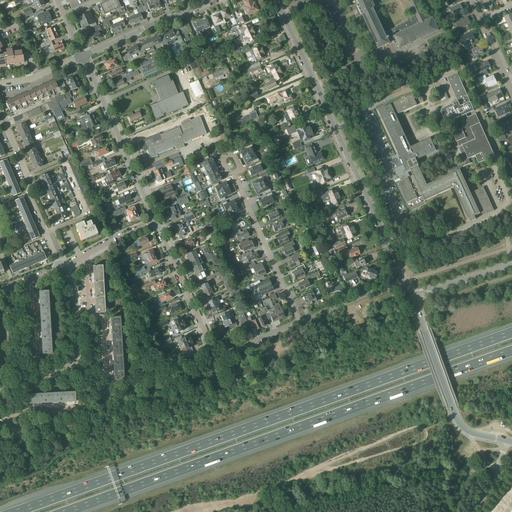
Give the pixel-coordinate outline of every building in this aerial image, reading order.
[(35,6),(32,7),(23,11),(25,17),(33,14),(32,11),(34,10),(33,10),(45,5),(42,0),(40,0),(34,3),(35,6)] [(110,0),(109,0),(105,2),(110,13),(115,10),(110,0)] [(116,0),(110,0),(115,10),(120,8),(121,9),(124,8),(121,2),(118,4),(116,0)] [(151,0),(148,0),(147,0),(146,1),(145,0),(143,0),(142,1),(145,9),(148,7),(151,13),(156,10),(152,1),(151,0)] [(162,1),(161,0),(154,0),(152,1),(156,10),(161,8),(159,2),(162,1)] [(246,15),(248,14),(248,15),(256,11),(255,7),(256,7),(254,4),(252,4),(250,0),(247,0),(244,1),(246,5),(245,6),(246,7),(245,8),(243,9),(246,15)] [(355,0),(378,49),(390,44),(389,42),(395,39),(400,49),(439,31),(432,17),(426,20),(416,0),(408,0),(416,16),(415,16),(414,16),(407,19),(408,21),(388,31),(391,37),(390,37),(389,37),(388,38),(373,7),(376,6),(377,8),(390,1),(393,0),(355,0)] [(110,13),(105,2),(100,5),(102,11),(100,12),(102,18),(105,16),(105,15),(110,13)] [(463,10),(460,4),(450,9),(453,15),(454,14),(456,17),(460,14),(459,12),(463,10)] [(135,24),(143,20),(140,14),(144,13),(141,8),(136,10),(138,14),(128,19),(130,24),(134,22),(135,24)] [(219,12),(224,24),(226,23),(224,20),(230,18),(226,9),(219,12)] [(91,19),(91,18),(89,13),(90,13),(89,10),(83,12),(84,15),(78,18),(81,23),(91,19)] [(212,15),(213,18),(211,19),(212,23),(215,22),(216,24),(221,22),(222,24),(224,24),(219,12),(212,15)] [(47,19),(50,17),(49,15),(49,16),(48,13),(40,16),(38,13),(33,14),(30,16),(30,18),(34,16),(34,18),(37,17),(38,20),(39,22),(43,20),(43,19),(47,18),(47,19)] [(244,15),(237,18),(240,25),(247,22),(244,15)] [(43,20),(39,22),(38,22),(40,26),(51,22),(50,19),(51,18),(50,17),(47,19),(47,18),(43,19),(43,20)] [(91,19),(81,23),(83,29),(89,26),(90,29),(97,26),(93,18),(91,18),(91,19)] [(205,18),(199,21),(203,30),(209,27),(205,18)] [(467,18),(456,23),(459,30),(470,25),(467,18)] [(109,28),(111,27),(114,33),(122,30),(121,28),(125,26),(123,21),(111,27),(109,22),(106,23),(109,28)] [(203,30),(199,21),(192,24),(196,33),(197,35),(200,34),(199,32),(203,30)] [(245,34),(253,30),(252,28),(250,29),(249,25),(242,28),(242,27),(239,29),(238,26),(230,29),(231,33),(236,31),(238,35),(240,34),(241,36),(245,34)] [(91,43),(97,40),(101,38),(101,37),(103,36),(99,26),(91,29),(93,34),(86,36),(89,43),(91,42),(91,43)] [(54,27),(49,30),(48,28),(45,29),(48,36),(56,32),(54,27)] [(167,43),(175,39),(180,37),(178,31),(173,33),(172,30),(168,32),(167,32),(163,34),(164,37),(167,43)] [(245,34),(241,36),(239,37),(239,38),(238,38),(240,42),(241,43),(242,42),(242,43),(244,42),(245,44),(255,40),(253,35),(254,35),(253,31),(253,30),(245,34)] [(56,32),(48,36),(50,39),(47,40),(48,42),(40,45),(41,49),(43,48),(52,44),(51,41),(59,38),(56,32)] [(472,32),(461,37),(464,44),(475,40),(472,32)] [(154,38),(149,40),(152,46),(161,43),(162,46),(164,45),(165,47),(168,46),(167,43),(164,37),(160,39),(159,36),(154,38)] [(142,47),(138,49),(137,49),(139,52),(141,57),(144,56),(143,53),(145,52),(144,50),(152,46),(149,40),(145,42),(141,44),(142,47)] [(0,67),(2,67),(2,66),(23,63),(22,57),(21,57),(21,51),(12,53),(11,50),(6,50),(7,53),(3,54),(4,55),(0,55),(0,52),(0,51),(0,48),(2,48),(0,43),(0,67)] [(43,48),(41,49),(40,49),(41,52),(44,54),(49,52),(50,55),(64,49),(62,43),(53,47),(52,44),(43,48)] [(196,45),(187,49),(190,57),(196,54),(196,55),(198,54),(197,51),(199,50),(196,45)] [(137,49),(138,49),(136,46),(131,48),(132,48),(127,50),(128,53),(122,56),(124,62),(132,58),(131,56),(139,52),(137,49)] [(257,46),(252,48),(250,49),(249,46),(248,47),(248,46),(247,46),(242,48),(242,49),(241,49),(243,53),(248,51),(249,52),(250,52),(252,56),(263,52),(261,48),(260,48),(259,47),(258,48),(257,46)] [(473,46),(467,49),(469,53),(472,52),(474,57),(471,58),(472,61),(477,59),(476,57),(484,53),(480,46),(474,49),(473,46)] [(168,47),(161,49),(162,53),(163,53),(164,56),(168,54),(167,51),(169,50),(168,47)] [(252,56),(252,57),(249,58),(251,61),(253,60),(255,63),(263,59),(262,57),(263,57),(263,56),(264,55),(263,55),(264,55),(263,52),(252,56)] [(150,64),(160,60),(157,54),(148,58),(149,61),(135,66),(135,67),(132,67),(134,72),(136,71),(150,64)] [(111,61),(105,64),(107,70),(114,67),(114,69),(118,67),(117,65),(116,65),(114,60),(111,61)] [(144,77),(171,66),(168,60),(142,72),(144,77)] [(488,62),(477,66),(480,72),(490,68),(488,62)] [(465,67),(467,73),(477,69),(474,63),(465,67)] [(264,69),(267,77),(272,74),(280,71),(280,70),(281,70),(279,67),(278,68),(275,64),(273,65),(267,67),(264,69)] [(199,79),(210,74),(208,70),(202,73),(199,67),(195,69),(199,79)] [(123,68),(119,70),(110,74),(111,79),(116,77),(117,79),(128,74),(126,69),(124,70),(123,68)] [(227,68),(212,73),(214,79),(218,77),(219,80),(224,78),(223,75),(229,73),(227,68)] [(280,71),(272,74),(274,78),(270,80),(271,83),(265,86),(267,90),(276,86),(274,82),(281,79),(280,77),(282,76),(281,75),(282,74),(280,71)] [(69,74),(71,77),(66,79),(65,76),(62,78),(63,81),(67,79),(68,82),(69,82),(70,85),(78,81),(76,76),(75,77),(74,75),(72,75),(71,73),(69,74)] [(454,136),(454,137),(466,163),(450,170),(451,174),(427,185),(418,166),(419,165),(416,159),(417,158),(418,159),(436,151),(434,147),(435,147),(436,146),(436,145),(436,144),(435,144),(433,144),(431,139),(411,148),(396,115),(393,110),(396,109),(398,114),(417,105),(412,95),(393,103),(395,106),(392,107),(391,105),(378,110),(401,160),(394,163),(397,168),(393,170),(397,178),(399,177),(401,181),(398,183),(407,203),(418,198),(417,197),(422,195),(425,201),(453,188),(468,219),(469,219),(470,222),(476,219),(474,216),(482,213),(483,216),(494,211),(483,188),(471,193),(460,170),(461,168),(470,163),(469,159),(475,156),(478,163),(495,156),(476,114),(467,118),(466,115),(474,111),(457,73),(446,77),(457,102),(443,108),(442,109),(442,110),(441,111),(441,112),(441,113),(444,120),(445,121),(446,122),(447,122),(448,122),(449,122),(462,116),(463,119),(461,121),(464,128),(456,131),(455,132),(455,133),(454,133),(454,134),(454,135),(454,136)] [(115,87),(116,88),(132,81),(129,74),(118,79),(119,81),(114,83),(114,84),(114,85),(115,86),(115,87)] [(183,93),(180,94),(178,95),(172,80),(170,81),(168,76),(151,84),(154,90),(155,89),(162,103),(158,105),(158,104),(151,107),(156,119),(188,105),(183,93)] [(485,76),(478,79),(480,83),(482,82),(483,84),(486,83),(488,88),(497,84),(493,76),(486,79),(485,76)] [(49,97),(50,99),(51,102),(47,104),(50,110),(52,109),(51,107),(58,103),(66,100),(63,94),(61,89),(63,88),(61,84),(64,83),(63,81),(62,78),(61,78),(55,81),(54,81),(54,80),(44,85),(44,86),(47,94),(48,96),(49,97)] [(81,87),(78,81),(70,85),(71,88),(72,91),(81,87)] [(198,81),(189,85),(195,99),(204,95),(198,81)] [(48,96),(47,94),(44,86),(43,85),(40,86),(41,87),(39,88),(43,99),(48,96)] [(438,94),(444,91),(442,86),(436,89),(438,94)] [(38,88),(35,89),(35,90),(33,91),(38,102),(44,99),(43,99),(39,88),(38,88)] [(486,96),(490,103),(503,97),(500,89),(486,96)] [(30,92),(28,93),(33,104),(38,102),(33,91),(32,90),(30,91),(30,92)] [(290,95),(287,90),(281,92),(279,92),(274,95),(267,98),(269,103),(276,100),(276,99),(281,97),(281,96),(283,95),(284,98),(283,98),(285,104),(293,101),(291,95),(290,95)] [(248,95),(250,100),(258,96),(256,91),(247,94),(248,95)] [(24,93),(24,94),(23,95),(28,106),(33,104),(28,93),(27,92),(24,93)] [(69,92),(63,94),(66,100),(70,99),(72,98),(69,92)] [(19,96),(19,97),(17,97),(22,109),(28,106),(23,95),(22,95),(22,94),(19,96)] [(13,99),(12,100),(17,111),(22,109),(17,97),(17,98),(16,97),(13,98),(13,99)] [(84,97),(81,99),(80,99),(72,102),(75,108),(79,106),(87,103),(84,97)] [(12,100),(11,99),(6,101),(11,114),(17,111),(12,100)] [(66,100),(58,103),(60,109),(67,106),(72,104),(72,103),(70,99),(66,100)] [(51,107),(52,109),(53,112),(60,109),(58,103),(51,107)] [(499,117),(510,112),(506,104),(495,110),(499,117)] [(287,124),(292,121),(293,123),(299,120),(298,119),(299,118),(294,108),(293,108),(293,107),(286,110),(287,111),(284,113),(285,115),(284,116),(287,124)] [(62,112),(60,109),(53,112),(57,121),(64,118),(62,112)] [(252,121),(264,116),(264,115),(258,117),(255,111),(249,113),(249,115),(242,118),(245,123),(252,121)] [(131,123),(142,118),(139,112),(133,114),(132,112),(128,113),(129,116),(128,116),(131,123)] [(44,121),(48,119),(48,121),(51,120),(50,118),(50,119),(49,117),(51,116),(50,113),(48,114),(47,114),(42,116),(44,121)] [(93,114),(84,118),(84,117),(79,119),(82,125),(87,123),(87,124),(95,120),(93,114)] [(158,137),(157,135),(140,142),(144,152),(147,151),(151,159),(157,156),(156,154),(175,147),(177,151),(185,148),(183,144),(207,135),(200,117),(191,121),(190,119),(181,123),(182,126),(160,135),(161,136),(158,137)] [(511,119),(502,124),(506,131),(511,128),(511,119)] [(95,120),(87,124),(87,123),(82,125),(81,126),(85,134),(93,131),(92,128),(98,125),(95,120)] [(28,126),(27,126),(25,123),(16,126),(22,141),(31,137),(28,130),(30,129),(29,125),(27,126),(28,126)] [(311,130),(310,127),(309,127),(309,126),(306,127),(306,126),(295,130),(293,126),(286,129),(287,133),(293,131),(294,133),(297,132),(298,136),(311,131),(311,130)] [(311,131),(298,136),(300,141),(302,140),(302,142),(311,139),(310,137),(313,136),(312,135),(313,134),(312,132),(311,132),(311,131)] [(104,141),(101,135),(90,140),(93,147),(96,145),(104,141)] [(33,141),(31,137),(22,141),(28,155),(37,151),(34,144),(36,143),(34,140),(33,141)] [(253,148),(251,144),(246,147),(247,150),(240,153),(242,159),(243,158),(254,154),(251,148),(253,148)] [(320,162),(324,160),(320,152),(317,154),(313,146),(306,149),(310,156),(309,157),(312,165),(316,163),(316,164),(320,163),(320,162)] [(98,158),(109,153),(108,150),(107,150),(106,148),(103,149),(99,151),(98,149),(94,152),(96,156),(97,156),(98,158)] [(42,158),(40,158),(37,151),(28,155),(35,170),(43,166),(42,162),(44,162),(42,158)] [(254,154),(243,158),(243,159),(243,160),(244,162),(245,162),(246,164),(252,161),(253,164),(259,161),(258,158),(256,159),(254,154)] [(80,169),(92,163),(90,158),(78,163),(80,169)] [(114,161),(112,158),(111,159),(110,158),(107,160),(104,162),(102,164),(104,169),(115,165),(115,164),(114,161)] [(201,163),(203,167),(213,163),(214,163),(212,158),(201,163)] [(164,163),(165,167),(165,168),(172,165),(173,165),(176,164),(174,159),(164,163)] [(0,164),(2,168),(9,165),(6,160),(0,162),(0,164)] [(256,167),(248,170),(249,172),(248,172),(250,175),(251,176),(263,171),(260,165),(262,165),(260,162),(255,164),(256,167)] [(203,167),(205,172),(206,171),(215,167),(213,163),(203,167)] [(3,172),(4,174),(11,171),(9,165),(2,168),(0,169),(1,170),(2,172),(3,172)] [(206,171),(208,176),(217,172),(215,167),(206,171)] [(155,178),(165,174),(163,168),(153,172),(155,178)] [(327,170),(323,171),(323,169),(315,172),(316,174),(315,175),(317,179),(329,174),(328,174),(329,173),(328,170),(327,170)] [(107,175),(110,181),(106,183),(107,186),(108,186),(109,186),(115,183),(113,180),(121,177),(117,170),(110,173),(110,174),(107,175)] [(6,179),(13,176),(11,171),(4,174),(2,174),(3,175),(5,175),(6,179)] [(52,176),(49,177),(48,173),(47,174),(46,172),(40,175),(40,176),(40,177),(41,180),(42,180),(43,182),(53,178),(52,176)] [(165,174),(155,178),(157,183),(172,177),(170,172),(165,174)] [(217,172),(208,176),(210,180),(219,176),(219,175),(217,172)] [(102,173),(84,182),(85,184),(86,186),(94,182),(104,177),(102,173)] [(329,175),(329,174),(317,179),(319,184),(320,184),(320,185),(328,182),(327,181),(331,179),(330,178),(331,178),(330,175),(329,175)] [(210,180),(209,180),(211,185),(222,180),(219,175),(219,176),(210,180)] [(267,183),(263,175),(257,178),(258,180),(252,183),(253,186),(252,186),(253,188),(254,188),(254,189),(267,183)] [(9,185),(16,182),(13,176),(6,179),(5,180),(5,181),(7,180),(9,185)] [(54,181),(53,178),(43,182),(44,184),(43,185),(44,187),(45,188),(53,185),(51,182),(54,181)] [(7,186),(9,189),(10,188),(11,190),(18,188),(16,182),(9,185),(7,186)] [(48,193),(58,189),(55,183),(53,185),(45,188),(48,193)] [(123,183),(116,186),(113,188),(114,190),(117,189),(118,192),(126,188),(123,183)] [(228,189),(229,189),(226,183),(219,186),(218,183),(212,186),(216,194),(217,193),(228,189)] [(254,189),(255,190),(254,190),(255,193),(256,193),(257,195),(263,192),(265,195),(271,192),(267,183),(254,189)] [(173,192),(176,191),(174,184),(160,190),(162,196),(173,192)] [(18,188),(11,190),(10,191),(10,192),(12,192),(14,196),(21,193),(18,188)] [(57,196),(60,195),(58,189),(48,193),(50,199),(57,196)] [(228,190),(228,189),(217,193),(216,194),(215,194),(219,203),(225,200),(224,197),(231,194),(230,192),(229,189),(228,190)] [(336,190),(334,191),(333,190),(329,191),(330,193),(328,194),(327,192),(324,194),(322,191),(313,194),(315,198),(321,195),(323,198),(322,199),(324,202),(328,200),(338,196),(336,190)] [(173,192),(162,196),(163,196),(165,202),(179,197),(178,195),(175,196),(173,192)] [(262,207),(273,202),(271,197),(273,196),(271,193),(266,195),(267,198),(259,201),(260,203),(259,203),(261,206),(262,207)] [(130,196),(129,195),(122,198),(118,200),(120,205),(131,200),(131,199),(131,198),(130,197),(130,196)] [(52,205),(60,201),(58,196),(57,196),(50,199),(52,205)] [(334,208),(339,206),(337,203),(341,202),(338,196),(328,200),(328,202),(331,201),(334,208)] [(18,207),(25,204),(22,198),(15,201),(16,202),(14,203),(15,204),(16,203),(18,207)] [(174,206),(166,210),(169,215),(177,212),(181,210),(180,207),(181,206),(186,203),(184,199),(179,201),(176,202),(173,203),(174,206)] [(60,201),(52,205),(55,210),(62,207),(60,201)] [(236,207),(237,207),(234,201),(227,204),(226,202),(220,204),(224,213),(226,212),(236,207)] [(27,210),(25,204),(18,207),(17,208),(17,209),(19,208),(20,213),(27,210)] [(322,215),(320,211),(319,211),(317,205),(313,207),(316,214),(317,217),(322,215)] [(62,207),(55,210),(57,216),(64,213),(62,207)] [(126,217),(136,213),(136,212),(136,210),(135,210),(134,207),(123,212),(126,217)] [(236,207),(226,212),(228,217),(226,218),(228,221),(233,218),(232,216),(239,213),(238,211),(238,210),(237,208),(236,207)] [(338,209),(336,210),(329,213),(332,219),(336,218),(337,220),(347,216),(345,210),(340,212),(338,209)] [(30,215),(27,210),(20,213),(19,213),(19,215),(21,214),(23,218),(30,215)] [(269,220),(281,215),(280,213),(278,214),(277,211),(267,215),(269,220)] [(171,221),(179,217),(183,215),(181,213),(178,214),(177,212),(169,215),(171,221)] [(64,213),(57,216),(59,221),(67,218),(64,213)] [(136,213),(126,217),(128,223),(139,218),(137,216),(138,215),(137,213),(136,214),(136,213)] [(32,221),(30,215),(23,218),(21,219),(22,220),(23,219),(25,224),(32,221)] [(318,217),(314,219),(318,228),(323,226),(318,217)] [(285,223),(282,218),(276,221),(277,224),(272,226),(274,232),(284,228),(283,224),(285,223)] [(34,226),(32,221),(25,224),(23,224),(24,225),(26,225),(27,229),(34,226)] [(86,226),(84,222),(75,225),(82,241),(98,234),(94,226),(93,226),(91,221),(86,223),(87,226),(86,226)] [(115,222),(104,227),(106,232),(117,227),(115,222)] [(177,233),(185,229),(183,223),(174,227),(177,233)] [(346,233),(354,230),(351,224),(346,226),(346,224),(342,226),(343,228),(340,229),(343,235),(345,234),(346,234),(346,233)] [(37,231),(34,226),(27,229),(26,230),(26,231),(28,230),(30,234),(37,231)] [(185,229),(177,233),(179,238),(190,233),(193,232),(191,227),(185,229)] [(230,237),(234,236),(236,235),(239,241),(249,237),(246,230),(241,233),(239,230),(233,233),(229,234),(230,237)] [(287,230),(281,233),(282,236),(277,238),(280,244),(288,241),(287,237),(289,235),(287,230)] [(354,230),(346,233),(346,234),(345,234),(348,239),(356,236),(354,230)] [(29,236),(30,235),(32,240),(39,237),(37,231),(30,234),(28,235),(29,236)] [(138,241),(134,242),(137,247),(140,246),(149,243),(146,237),(138,240),(138,241)] [(194,239),(183,243),(185,246),(184,247),(185,248),(186,249),(194,246),(192,242),(195,241),(194,239)] [(345,245),(343,239),(332,244),(334,249),(345,245)] [(251,242),(247,243),(246,241),(237,244),(240,250),(244,252),(254,248),(251,242)] [(292,242),(287,244),(288,247),(282,250),(285,256),(294,252),(292,248),(295,247),(292,242)] [(336,250),(337,254),(347,250),(345,246),(336,250)] [(34,251),(34,253),(33,253),(34,256),(32,257),(35,264),(41,261),(37,252),(37,251),(36,248),(34,249),(34,251)] [(360,254),(357,248),(348,252),(351,258),(353,257),(353,258),(358,256),(358,255),(360,254)] [(41,261),(46,259),(42,250),(41,251),(42,252),(40,253),(39,251),(37,251),(37,252),(41,261)] [(147,259),(154,256),(152,250),(142,255),(143,257),(146,256),(147,259)] [(206,275),(205,273),(206,273),(205,270),(206,270),(201,257),(199,254),(197,255),(195,251),(186,255),(198,282),(210,276),(209,274),(206,275)] [(242,255),(243,258),(246,257),(249,263),(259,259),(256,252),(249,255),(248,253),(242,255)] [(300,259),(298,254),(293,257),(294,260),(288,262),(291,268),(299,264),(298,260),(300,259)] [(29,266),(35,264),(32,257),(31,255),(30,256),(31,257),(26,259),(29,266)] [(154,256),(147,259),(144,260),(146,266),(157,261),(154,256)] [(25,258),(24,257),(21,258),(21,259),(20,259),(20,260),(21,261),(24,269),(29,266),(26,259),(26,258),(25,258)] [(368,263),(366,258),(357,262),(356,259),(353,261),(356,268),(368,263)] [(18,271),(24,269),(21,261),(20,260),(19,260),(20,262),(15,264),(18,271)] [(18,271),(15,264),(14,262),(13,263),(14,264),(10,266),(13,273),(18,271)] [(255,273),(263,269),(260,264),(255,266),(254,263),(249,266),(251,270),(253,269),(255,273)] [(303,265),(297,268),(298,271),(293,273),(296,280),(305,276),(304,273),(306,272),(306,271),(303,265)] [(102,266),(93,266),(94,282),(103,282),(102,266)] [(161,271),(160,268),(151,271),(148,273),(150,278),(158,275),(158,274),(160,274),(161,273),(161,271)] [(368,268),(365,268),(364,270),(367,271),(365,275),(375,279),(375,278),(376,279),(377,276),(376,276),(378,272),(368,268)] [(263,269),(255,273),(257,276),(254,277),(257,282),(264,279),(263,276),(266,274),(263,269)] [(147,273),(145,270),(138,273),(134,275),(136,279),(144,276),(143,275),(147,273)] [(343,276),(345,282),(357,277),(355,271),(343,276)] [(229,280),(225,272),(220,274),(223,282),(229,280)] [(298,285),(300,291),(312,285),(310,279),(298,285)] [(165,282),(164,280),(153,285),(154,288),(155,290),(156,292),(164,289),(163,287),(166,286),(166,284),(166,282),(165,282)] [(229,280),(223,282),(227,290),(232,288),(229,280)] [(257,282),(250,285),(251,288),(256,285),(259,291),(271,285),(268,280),(259,284),(257,282)] [(213,286),(213,285),(211,281),(200,286),(202,291),(213,286)] [(103,282),(94,282),(95,298),(104,297),(103,282)] [(254,302),(266,297),(265,295),(273,291),(271,285),(259,291),(260,294),(252,298),(254,302)] [(344,290),(341,285),(330,290),(332,293),(337,291),(342,291),(344,290)] [(213,286),(202,291),(205,298),(214,294),(216,289),(214,288),(213,286)] [(232,288),(227,290),(231,299),(236,296),(232,288)] [(314,290),(312,291),(302,295),(305,300),(317,295),(314,290)] [(40,307),(49,307),(48,291),(39,291),(40,307)] [(146,308),(147,312),(163,306),(161,303),(173,298),(170,292),(159,297),(161,301),(159,302),(159,303),(146,308)] [(319,300),(317,295),(305,300),(307,306),(319,300)] [(236,296),(231,299),(234,307),(240,305),(236,296)] [(96,313),(105,313),(104,297),(95,298),(96,313)] [(219,301),(217,302),(215,298),(207,302),(209,308),(220,303),(219,301)] [(220,303),(209,308),(212,314),(220,311),(219,307),(221,306),(220,303)] [(177,304),(165,309),(166,311),(170,310),(172,313),(180,310),(177,304)] [(285,317),(281,308),(281,309),(279,304),(273,307),(273,308),(275,311),(279,320),(285,317)] [(41,323),(50,322),(49,307),(40,307),(41,322),(41,323)] [(259,314),(260,318),(257,319),(261,328),(267,325),(265,321),(268,320),(267,318),(264,311),(264,310),(263,308),(261,309),(262,312),(259,314)] [(273,308),(268,310),(267,309),(264,310),(264,311),(267,318),(270,317),(273,322),(279,320),(275,311),(273,308)] [(232,315),(229,316),(228,313),(220,316),(222,322),(233,317),(232,315)] [(233,317),(222,322),(225,328),(229,326),(230,329),(237,326),(234,320),(237,319),(236,316),(233,317)] [(121,332),(121,317),(111,317),(112,333),(121,332)] [(261,328),(257,319),(254,320),(252,317),(247,319),(250,325),(253,324),(255,330),(261,328)] [(42,338),(51,338),(50,322),(41,323),(41,329),(42,338)] [(247,322),(243,324),(240,325),(242,327),(240,328),(243,334),(246,333),(246,332),(251,330),(247,322)] [(185,323),(176,327),(177,330),(175,331),(176,334),(179,333),(178,332),(184,330),(183,329),(186,328),(186,326),(185,323)] [(113,349),(122,348),(121,332),(112,333),(113,349)] [(191,337),(190,337),(190,336),(187,337),(187,336),(181,339),(181,338),(178,340),(180,343),(182,342),(183,344),(193,340),(191,337)] [(51,338),(42,338),(43,354),(52,353),(51,338)] [(193,340),(183,344),(185,347),(182,348),(185,354),(187,359),(195,355),(193,352),(188,354),(188,353),(188,352),(187,350),(192,348),(191,346),(194,345),(193,344),(194,344),(193,340)] [(114,364),(123,364),(122,348),(113,349),(114,364)] [(244,358),(242,359),(233,363),(227,366),(229,372),(228,372),(229,375),(230,374),(232,377),(241,373),(239,369),(236,370),(234,366),(237,365),(246,361),(244,358)] [(115,380),(124,380),(123,364),(114,364),(115,380)] [(262,370),(261,367),(253,370),(248,372),(249,376),(253,375),(254,377),(255,376),(256,377),(266,372),(265,369),(262,370)] [(59,393),(60,402),(76,401),(75,392),(59,393)] [(60,402),(59,393),(44,394),(44,403),(60,402)] [(28,395),(29,404),(44,403),(44,394),(28,395)]
